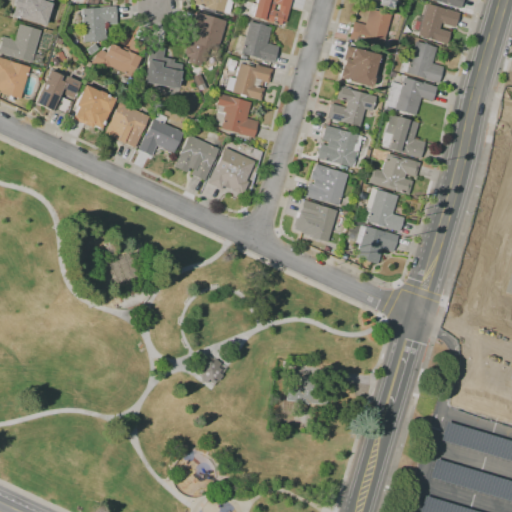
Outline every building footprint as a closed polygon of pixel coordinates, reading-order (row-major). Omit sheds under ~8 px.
[(51,0),(43,26),(11,16),(14,7),(13,6),(14,0),(51,0)] [(232,0),(228,14),(222,12),(222,13),(206,8),(206,9),(193,5),(194,2),(190,1),(190,0),(232,0)] [(280,25),(251,17),(251,16),(246,15),(249,3),(254,5),(255,0),(290,0),(284,22),(281,21),(280,25)] [(393,0),(391,9),(361,1),(361,0),(393,0)] [(462,0),(459,9),(444,5),(444,4),(429,0),(462,0)] [(445,45),(431,40),(417,35),(414,34),(411,31),(411,29),(411,26),(412,23),(413,21),(414,19),(416,17),(417,16),(419,17),(422,4),(425,5),(426,4),(443,9),(443,8),(458,13),(454,28),(439,23),(438,29),(449,32),(445,45)] [(81,41),(79,9),(98,8),(98,7),(115,7),(115,24),(104,25),(104,41),(81,41)] [(381,47),(348,38),(353,22),(363,25),(368,8),(390,14),(381,47)] [(187,47),(189,43),(185,42),(188,35),(191,35),(193,28),(191,27),(196,12),(199,13),(199,14),(209,17),(209,15),(217,17),(216,19),(224,21),(213,56),(203,53),(199,66),(186,62),(188,58),(186,57),(183,53),(185,48),(187,47)] [(273,64),(258,59),(233,51),(238,35),(244,37),(248,22),(258,25),(258,23),(265,25),(264,26),(271,28),(266,43),(278,47),(273,64)] [(39,64),(28,61),(28,62),(11,57),(10,57),(0,53),(0,41),(1,37),(13,40),(18,24),(39,31),(34,49),(42,52),(39,64)] [(100,50),(104,52),(108,45),(110,45),(110,44),(117,48),(116,48),(119,50),(121,47),(126,50),(131,40),(144,46),(137,60),(129,77),(108,67),(107,68),(100,65),(99,68),(90,63),(94,55),(100,50)] [(437,84),(422,79),(404,73),(405,72),(398,70),(403,55),(409,57),(414,41),(435,48),(430,63),(442,67),(437,84)] [(176,89),(142,82),(146,61),(146,60),(149,45),(163,48),(161,58),(173,60),(172,63),(181,65),(176,89)] [(369,87),(338,78),(341,66),(342,66),(344,61),(342,60),(346,46),(378,55),(372,78),(373,79),(371,86),(369,86),(369,87)] [(18,99),(0,93),(0,58),(11,62),(28,68),(18,99)] [(259,101),(244,97),(244,98),(239,96),(239,95),(230,93),(231,92),(224,90),(228,77),(234,79),(235,76),(234,76),(235,72),(236,73),(236,71),(235,71),(236,67),(237,68),(238,64),(245,66),(246,64),(251,65),(250,67),(254,68),(255,65),(271,70),(267,83),(262,82),(260,88),(263,89),(259,101)] [(62,114),(53,109),(51,112),(33,103),(48,70),(60,76),(58,80),(61,82),(64,76),(78,83),(74,90),(75,90),(71,99),(70,98),(68,100),(72,102),(66,114),(63,112),(62,114)] [(198,91),(192,77),(198,74),(205,88),(198,91)] [(131,88),(122,84),(126,78),(134,82),(131,88)] [(414,116),(392,110),(393,108),(391,108),(390,112),(383,110),(385,107),(382,106),(384,101),(381,100),(386,86),(388,86),(389,82),(400,85),(402,78),(419,83),(420,82),(435,87),(431,101),(420,98),(414,116)] [(100,129),(91,125),(90,128),(83,125),(83,123),(74,118),(74,117),(72,116),(77,107),(74,106),(83,85),(97,92),(98,91),(104,94),(104,95),(113,99),(108,110),(108,111),(100,129)] [(358,127),(337,121),(336,125),(329,123),(330,119),(326,118),(330,104),(344,108),(346,102),(335,99),(338,87),(350,90),(365,95),(366,94),(374,97),(370,111),(364,109),(358,127)] [(252,139),(237,134),(219,129),(219,126),(217,125),(217,123),(213,122),(217,108),(217,107),(217,106),(215,105),(218,94),(250,103),(245,118),(257,121),(252,139)] [(133,148),(103,134),(118,103),(147,117),(139,133),(140,134),(133,148)] [(150,156),(137,150),(144,135),(151,119),(152,120),(155,113),(165,118),(162,124),(182,133),(172,154),(155,145),(150,156)] [(419,158),(386,148),(379,146),(388,115),(417,123),(412,139),(424,142),(419,158)] [(343,168),(337,166),(338,165),(315,158),(319,144),(325,146),(327,142),(320,140),(324,125),(340,130),(357,135),(355,144),(356,144),(354,152),(349,168),(344,166),(343,168)] [(203,181),(189,175),(192,170),(188,169),(186,173),(172,167),(187,135),(216,149),(209,166),(210,166),(203,181)] [(238,194),(230,191),(231,189),(228,188),(227,189),(222,186),(220,190),(206,183),(213,169),(223,148),(253,162),(245,181),(247,182),(242,194),(239,193),(238,194)] [(256,159),(249,155),(252,149),(259,153),(256,159)] [(407,195),(367,183),(371,169),(380,171),(385,153),(419,163),(415,177),(405,174),(403,179),(411,181),(407,195)] [(337,206),(319,200),(319,201),(304,197),(308,183),(311,184),(313,180),(309,179),(312,170),(313,171),(314,165),(346,174),(337,206)] [(398,232),(382,227),(366,222),(365,224),(360,222),(371,188),(396,196),(391,214),(402,218),(398,232)] [(326,243),(304,236),(310,218),(298,215),(303,200),(318,205),(335,211),(335,212),(342,214),(337,229),(331,227),(326,243)] [(375,265),(355,258),(356,254),(355,253),(358,245),(359,244),(344,239),(350,220),(365,225),(364,226),(381,232),(382,231),(397,236),(392,252),(381,249),(375,265)] [(345,260),(339,257),(341,252),(347,256),(345,260)] [(115,286),(106,262),(129,253),(139,277),(115,286)] [(212,386),(206,382),(205,384),(199,379),(200,378),(195,374),(207,357),(213,361),(214,359),(220,363),(219,365),(224,369),(220,375),(222,376),(217,382),(216,381),(212,386)] [(308,404),(306,404),(299,404),(297,402),(285,401),(286,387),(297,389),(297,390),(298,390),(300,376),(316,378),(314,393),(321,393),(320,405),(308,404)] [(446,422),(511,441),(511,461),(441,440),(446,422)] [(435,459),(511,481),(511,501),(430,477),(435,459)] [(419,511),(425,496),(480,511),(419,511)]
